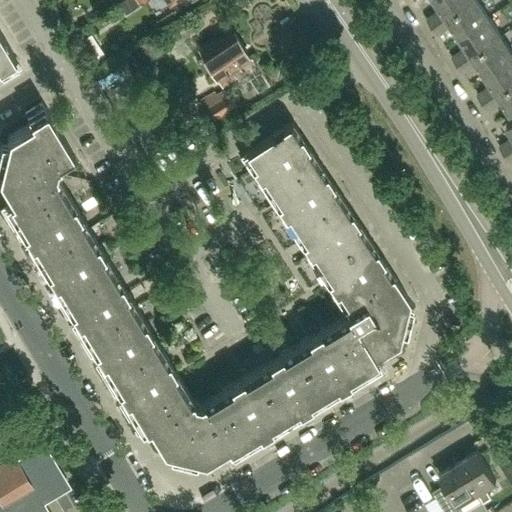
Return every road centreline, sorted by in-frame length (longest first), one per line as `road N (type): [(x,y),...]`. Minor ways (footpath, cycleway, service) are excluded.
road 1 (residential): [(147,196),(296,94),(427,288),(431,325),(416,385)]
road 2 (secondary): [(321,0),(485,244)]
road 3 (residential): [(0,276),(143,511)]
road 4 (residential): [(214,511),(416,385)]
road 5 (residential): [(511,185),(390,0)]
road 6 (residential): [(236,335),(147,196)]
road 7 (residential): [(147,196),(61,64)]
road 8 (residential): [(485,244),(490,315),(459,361)]
